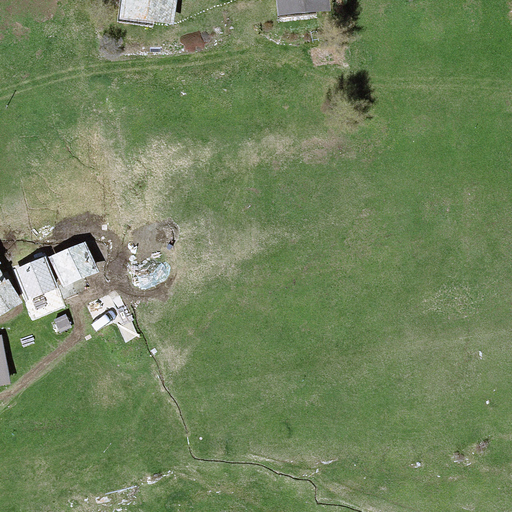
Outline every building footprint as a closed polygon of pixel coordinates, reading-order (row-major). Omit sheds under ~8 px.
[(193,0),(138,0),(136,36),(191,39),(193,0)] [(342,0),(291,0),(296,33),(346,27),(342,0)] [(95,249),(62,263),(74,293),(107,279),(95,249)] [(37,308),(1,251),(0,251),(0,316),(8,328),(37,308)] [(54,263),(26,275),(40,308),(69,296),(54,263)] [(9,340),(0,342),(0,394),(21,389),(9,340)]
